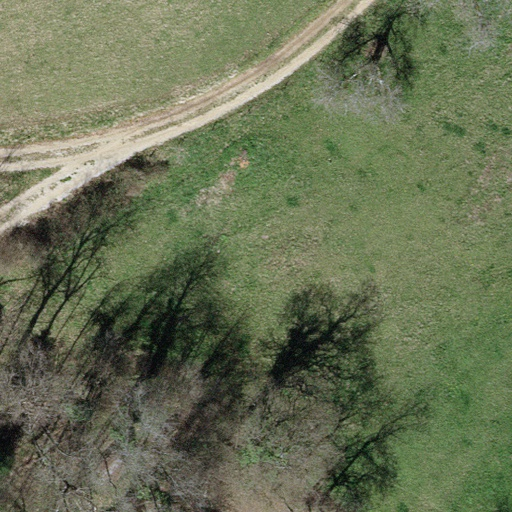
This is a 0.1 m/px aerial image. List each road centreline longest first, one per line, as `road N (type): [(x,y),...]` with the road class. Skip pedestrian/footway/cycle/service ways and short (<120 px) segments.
road 1 (track): [(99,149),(272,75),(352,0)]
road 2 (track): [(0,221),(99,149)]
